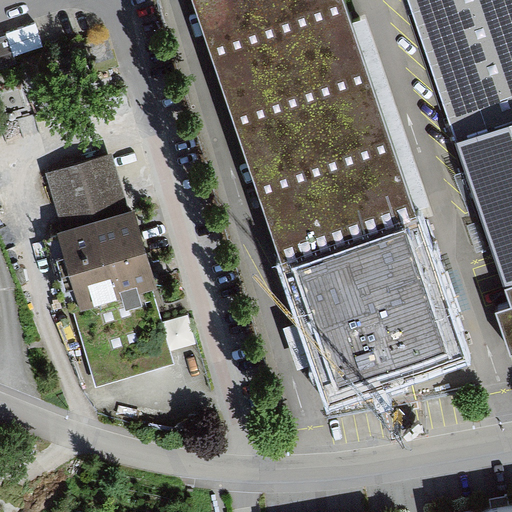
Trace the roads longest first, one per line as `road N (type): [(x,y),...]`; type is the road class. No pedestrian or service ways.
road 1 (residential): [(245,470),(113,0)]
road 2 (residential): [(511,438),(375,462),(245,470)]
road 3 (residential): [(245,470),(119,449),(0,404)]
